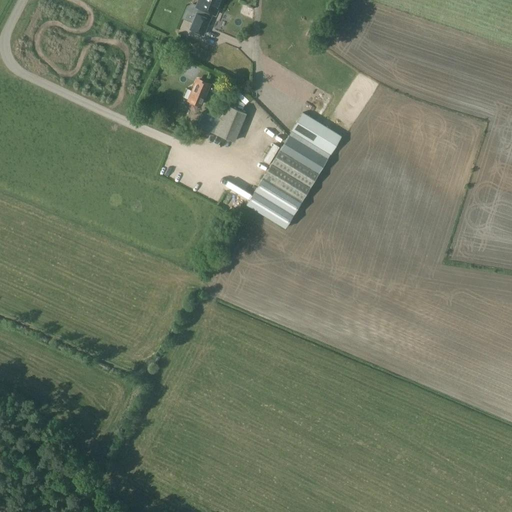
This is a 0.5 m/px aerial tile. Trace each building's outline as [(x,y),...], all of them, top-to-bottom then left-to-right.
[(215,14),(221,0),(199,0),(196,6),(202,9),(199,16),(196,15),(190,29),(203,35),(209,20),(207,19),(210,12),(215,14)] [(155,89),(162,76),(141,67),(134,83),(150,90),(151,88),(155,89)] [(199,104),(208,85),(198,80),(189,100),(199,104)] [(234,97),(224,93),(215,116),(203,111),(197,126),(234,142),(246,114),(230,107),(234,97)] [(302,113),(292,129),(331,153),(340,136),(302,113)] [(272,139),(276,133),(255,119),(251,125),(272,139)] [(288,135),(263,178),(301,201),(327,159),(288,135)] [(263,178),(255,191),(247,204),(285,227),(301,201),(263,178)]
